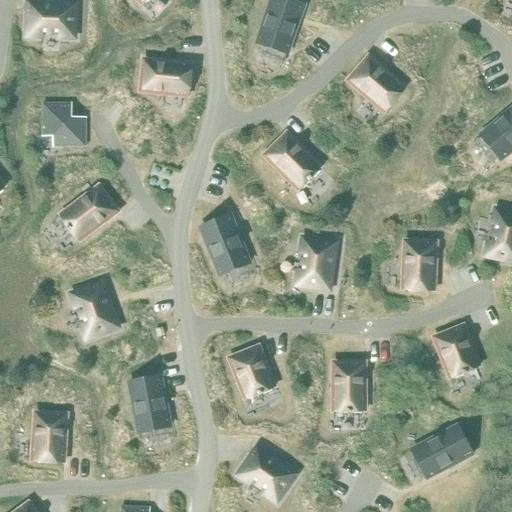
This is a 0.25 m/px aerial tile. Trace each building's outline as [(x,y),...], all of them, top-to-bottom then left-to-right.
[(304,5),(289,0),(271,0),(256,43),(287,54),(304,5)] [(59,37),(73,37),(74,5),(29,4),(27,36),(42,36),(42,34),(59,34),(59,37)] [(368,57),(347,81),(384,113),(405,88),(368,57)] [(143,60),(140,92),(188,97),(191,65),(143,60)] [(53,137),(52,147),(85,147),(85,118),(72,118),(72,104),(43,104),(43,137),(53,137)] [(511,150),(511,108),(480,135),(501,160),(511,150)] [(318,170),(321,167),(286,133),(264,156),(298,190),(300,188),(302,189),(309,182),(312,179),(320,171),(318,170)] [(77,238),(79,241),(118,212),(99,186),(60,215),(62,218),(60,219),(67,228),(66,228),(69,231),(76,240),(77,238)] [(490,245),(487,259),(511,264),(511,217),(497,214),(494,228),(496,228),(492,246),(490,245)] [(230,216),(200,228),(219,275),(249,263),(230,216)] [(298,271),(296,285),(328,290),(335,244),(303,240),(301,254),(303,254),(301,271),(298,271)] [(436,243),(404,241),(402,290),(434,291),(436,243)] [(82,325),(86,339),(117,328),(102,285),(71,295),(76,309),(78,308),(84,324),(82,325)] [(476,368),(479,366),(463,326),(433,338),(449,378),(452,377),(453,379),(463,375),(467,374),(477,370),(476,368)] [(271,388),(274,387),(258,347),(228,359),(244,399),(248,398),(248,400),(258,396),(262,395),(262,394),(272,391),(271,388)] [(362,411),(365,411),(365,363),(332,363),(333,411),(336,411),(336,413),(347,413),(347,414),(351,414),(351,413),(362,413),(362,411)] [(129,382),(138,433),(170,427),(160,377),(129,382)] [(67,415),(34,413),(31,461),(64,463),(67,415)] [(472,455),(457,426),(412,450),(427,479),(472,455)] [(276,502),(295,475),(257,449),(238,475),(250,483),(251,481),(266,491),(264,493),(276,502)] [(34,511),(28,503),(16,511),(34,511)]
